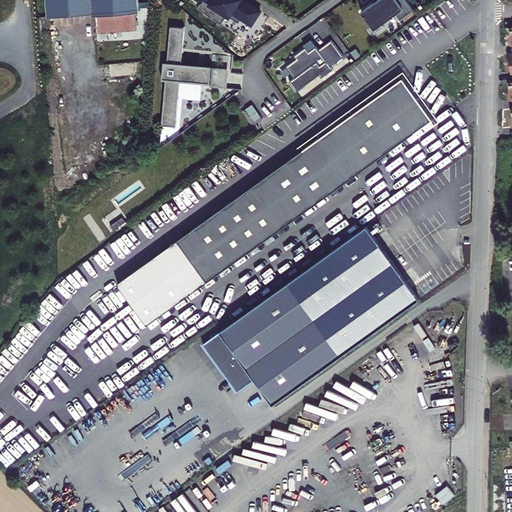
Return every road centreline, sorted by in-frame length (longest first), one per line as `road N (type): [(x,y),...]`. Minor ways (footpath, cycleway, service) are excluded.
road 1 (residential): [(487,15),(474,511)]
road 2 (unknown): [(484,0),(479,17),(123,278)]
